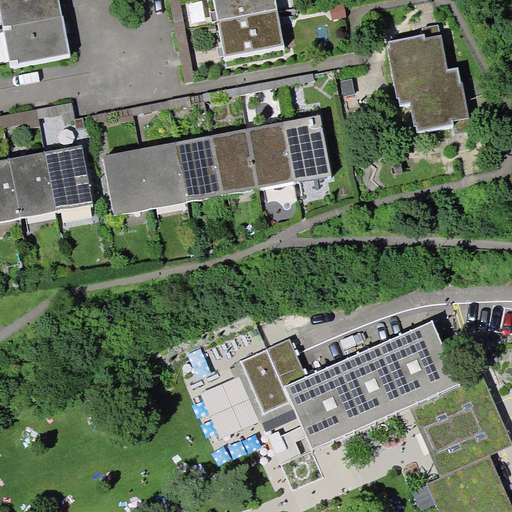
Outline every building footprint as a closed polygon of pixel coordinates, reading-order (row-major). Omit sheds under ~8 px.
[(58,0),(0,0),(0,40),(6,74),(69,62),(58,0)] [(209,0),(222,65),(282,54),(271,0),(209,0)] [(437,39),(383,50),(396,113),(409,110),(415,139),(466,128),(455,78),(446,80),(437,39)] [(316,124),(100,165),(111,221),(327,181),(316,124)] [(79,151),(0,166),(0,229),(91,212),(79,151)] [(426,488),(436,511),(511,511),(511,506),(492,461),(511,452),(511,444),(491,398),(483,381),(462,390),(434,328),(308,385),(289,343),(268,353),(235,367),(245,390),(256,412),(260,422),(295,407),(302,424),(316,454),(344,442),(396,418),(411,412),(419,431),(441,481),(426,488)]
